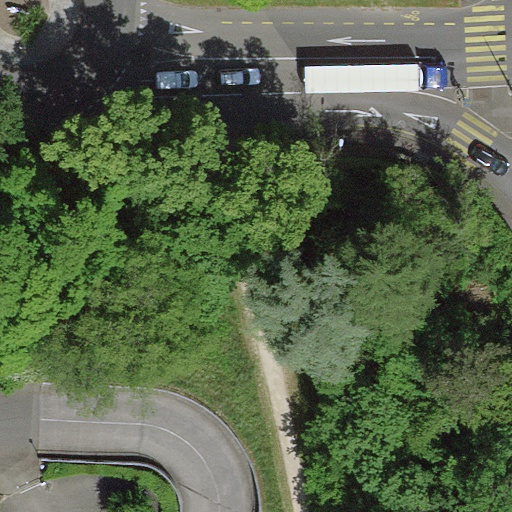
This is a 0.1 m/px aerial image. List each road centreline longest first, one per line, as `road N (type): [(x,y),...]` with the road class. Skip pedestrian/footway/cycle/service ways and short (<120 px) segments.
road 1 (residential): [(109,44),(358,60)]
road 2 (residential): [(358,60),(511,164)]
road 3 (residential): [(358,60),(511,58)]
road 4 (residential): [(0,97),(43,99),(70,88),(109,44)]
